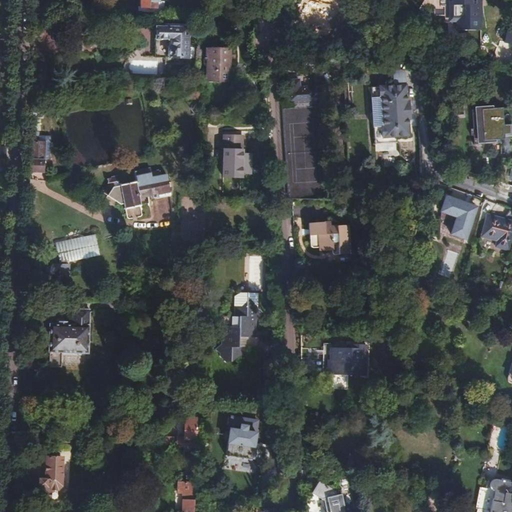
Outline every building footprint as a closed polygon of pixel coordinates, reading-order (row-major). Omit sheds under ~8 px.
[(148,9),(148,12),(153,12),(153,9),(154,9),(155,3),(157,3),(156,0),(137,0),(138,8),(148,9)] [(480,33),(480,20),(478,20),(477,0),(453,0),(453,20),(457,20),(457,32),(480,33)] [(43,13),(38,13),(38,27),(43,27),(59,27),(60,28),(61,14),(59,14),(48,13),(43,13)] [(162,28),(154,28),(153,57),(185,58),(192,58),(192,48),(186,47),(186,29),(187,24),(162,23),(162,28)] [(205,82),(228,83),(230,49),(204,49),(204,57),(205,57),(205,82)] [(286,81),(288,104),(316,102),(315,87),(299,88),(298,80),(286,81)] [(380,128),(381,139),(409,137),(407,121),(409,120),(408,102),(406,101),(405,85),(378,87),(378,98),(380,99),(382,128),(380,128)] [(504,144),(503,108),(475,109),(475,144),(504,144)] [(224,137),(222,178),(241,179),(242,138),(224,137)] [(44,145),(30,144),(29,173),(44,173),(44,145)] [(395,165),(395,154),(384,154),(385,165),(395,165)] [(132,173),(133,182),(152,179),(154,190),(136,194),(137,200),(148,198),(150,201),(169,197),(166,181),(160,182),(158,173),(149,174),(148,170),(132,173)] [(120,201),(117,186),(116,186),(114,178),(104,180),(105,186),(99,195),(111,203),(120,201)] [(131,183),(117,186),(120,201),(122,211),(138,207),(137,200),(136,194),(154,190),(152,179),(133,182),(132,182),(131,183)] [(448,234),(462,239),(473,208),(443,197),(438,211),(454,217),(448,234)] [(494,248),(506,251),(511,226),(511,223),(484,216),(479,237),(495,242),(494,248)] [(324,223),(303,224),(304,249),(313,249),(313,252),(325,252),(326,257),(344,256),(343,228),(324,228),(324,223)] [(96,235),(55,241),(58,263),(50,264),(53,281),(69,279),(66,260),(99,256),(96,235)] [(448,250),(440,274),(450,277),(457,253),(448,250)] [(263,290),(263,256),(250,256),(249,289),(263,290)] [(251,303),(256,307),(256,294),(237,293),(233,297),(232,298),(231,318),(236,318),(236,308),(246,308),(251,303)] [(215,330),(255,332),(256,321),(261,316),(256,311),(256,307),(251,303),(246,308),(236,308),(236,318),(231,318),(231,329),(227,329),(227,324),(222,324),(215,324),(215,330)] [(48,368),(61,369),(61,354),(87,354),(89,311),(72,310),(72,326),(49,326),(48,368)] [(255,339),(255,332),(215,330),(214,347),(208,352),(214,358),(213,360),(220,366),(226,361),(240,360),(241,351),(238,351),(238,340),(245,339),(255,339)] [(365,374),(365,345),(349,344),(349,360),(327,361),(327,374),(365,374)] [(262,387),(281,388),(281,369),(262,369),(262,387)] [(225,457),(251,460),(257,422),(230,418),(225,457)] [(176,446),(195,447),(196,419),(184,419),(184,426),(183,426),(183,439),(176,439),(176,446)] [(41,447),(25,447),(25,465),(46,466),(46,483),(41,483),(41,497),(49,497),(49,491),(56,492),(60,488),(62,460),(40,458),(41,447)] [(511,511),(511,504),(511,502),(511,482),(499,480),(499,479),(498,479),(497,479),(496,479),(496,480),(495,480),(494,480),(493,481),(493,482),(492,482),(492,483),(491,483),(491,484),(491,485),(491,486),(491,487),(491,488),(492,488),(492,489),(493,490),(494,491),(495,491),(496,492),(491,510),(479,506),(477,511),(511,511)] [(341,511),(337,493),(318,482),(311,494),(326,503),(325,505),(326,511),(341,511)] [(193,511),(194,494),(194,485),(176,485),(175,496),(182,496),(181,511),(193,511)] [(259,501),(275,503),(276,492),(259,490),(259,501)]
